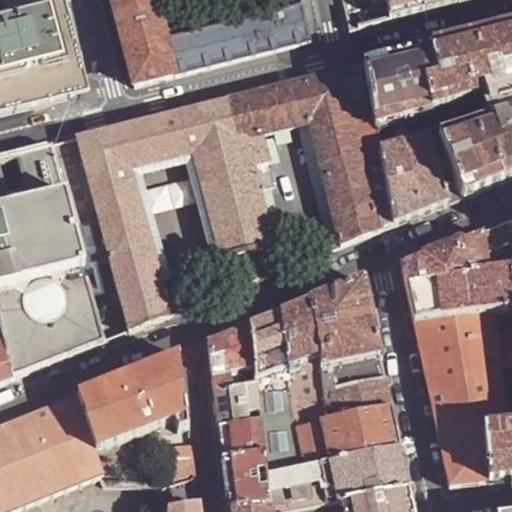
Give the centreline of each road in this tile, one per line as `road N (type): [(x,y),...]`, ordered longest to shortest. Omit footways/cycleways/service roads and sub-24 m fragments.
road 1 (residential): [(378,257),(433,510)]
road 2 (residential): [(120,113),(337,59)]
road 3 (residential): [(378,257),(188,335)]
road 4 (residential): [(188,335),(0,412)]
road 5 (residential): [(337,59),(511,13)]
road 6 (residential): [(211,511),(188,335)]
road 7 (residential): [(511,205),(378,257)]
road 8 (residential): [(0,144),(120,113)]
